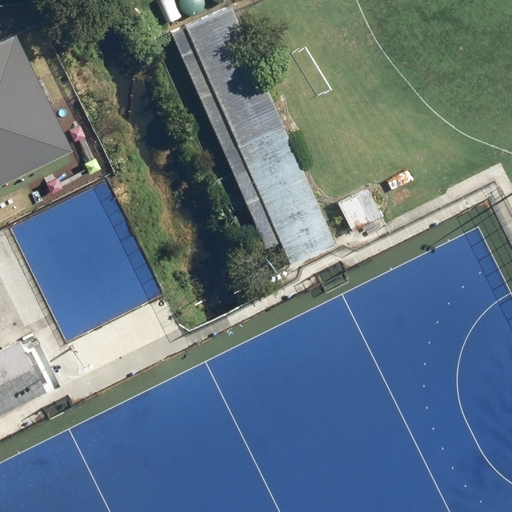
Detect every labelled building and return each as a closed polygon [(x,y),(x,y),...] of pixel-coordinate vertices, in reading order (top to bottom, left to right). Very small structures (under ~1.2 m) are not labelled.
[(172,0),(155,0),(165,22),(179,16),(172,0)] [(174,0),(182,19),(229,0),(174,0)] [(228,6),(181,27),(276,242),(285,264),(333,243),(330,236),(231,12),(228,6)] [(271,245),(276,242),(181,27),(174,30),(169,33),(231,173),(264,248),(271,245)] [(0,171),(21,162),(64,141),(45,102),(9,29),(0,32),(0,171)] [(365,186),(334,202),(347,227),(349,230),(380,214),(365,186)] [(0,409),(40,390),(13,337),(0,343),(0,409)]
